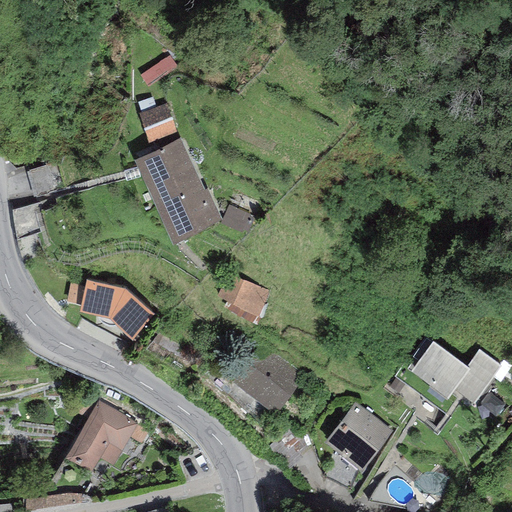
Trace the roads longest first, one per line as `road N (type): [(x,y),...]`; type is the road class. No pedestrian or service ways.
road 1 (tertiary): [(0,247),(14,294),(35,326),(192,413),(240,476)]
road 2 (residential): [(240,476),(76,511)]
